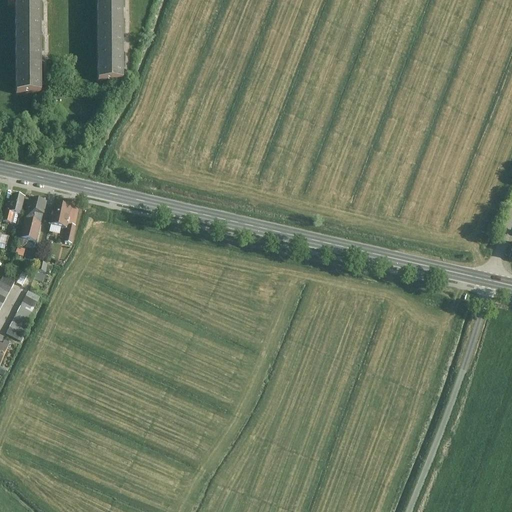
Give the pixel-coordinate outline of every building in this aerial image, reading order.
[(96,0),(96,28),(122,28),(122,0),(96,0)] [(14,4),(15,35),(39,35),(38,3),(32,3),(14,4)] [(96,28),(96,59),(123,59),(122,28),(96,28)] [(15,35),(15,65),(39,64),(39,35),(15,35)] [(97,82),(123,82),(123,59),(96,59),(97,82)] [(15,65),(16,95),(40,94),(39,64),(15,65)] [(22,217),(26,198),(12,195),(8,214),(22,217)] [(47,205),(31,200),(26,219),(42,224),(47,205)] [(73,208),(55,204),(51,226),(69,229),(70,226),(73,208)] [(37,243),(42,224),(26,219),(20,239),(37,243)] [(77,227),(70,226),(69,229),(66,244),(73,245),(77,227)] [(26,250),(18,247),(16,253),(24,256),(26,250)] [(49,265),(43,264),(41,271),(48,273),(49,265)] [(0,312),(16,283),(4,277),(0,284),(0,312)] [(40,299),(29,293),(11,328),(13,329),(23,333),(40,299)] [(23,333),(13,329),(9,336),(21,342),(25,334),(23,333)] [(0,370),(9,352),(0,347),(0,370)]
